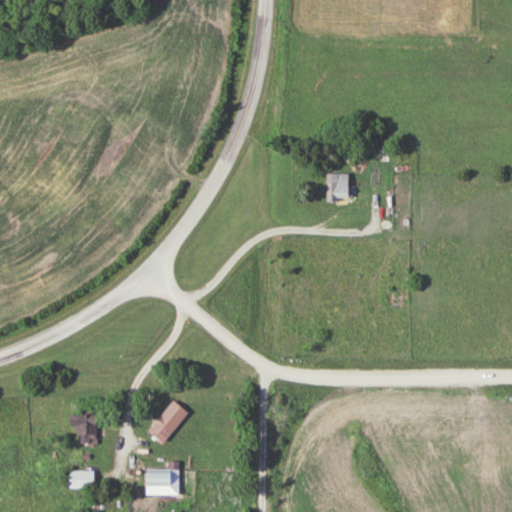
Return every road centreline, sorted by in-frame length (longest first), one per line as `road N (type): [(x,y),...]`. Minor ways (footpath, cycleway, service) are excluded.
road 1 (residential): [(150,270),(234,344),(285,374),(330,382),(511,381)]
road 2 (tertiary): [(150,270),(233,152),(253,103),(268,0)]
road 3 (tertiary): [(0,359),(76,325),(150,270)]
road 4 (residential): [(264,511),(264,366)]
